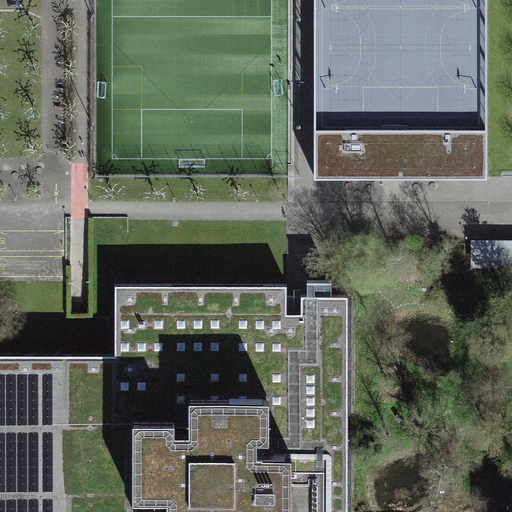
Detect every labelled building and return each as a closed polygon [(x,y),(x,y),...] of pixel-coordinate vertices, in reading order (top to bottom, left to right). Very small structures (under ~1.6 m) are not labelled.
[(486,0),(314,0),(314,177),(395,177),(487,177),(486,0)] [(486,221),(396,228),(401,290),(491,282),(486,221)] [(502,250),(511,249),(511,239),(510,240),(510,226),(502,226),(502,250)] [(115,310),(115,368),(115,401),(132,400),(174,400),(174,413),(189,413),(189,378),(269,377),(269,420),(257,420),(257,434),(291,434),(291,511),(347,511),(348,295),(318,295),(301,295),(301,302),(286,302),(287,284),(115,284),(115,310)] [(154,511),(154,497),(167,497),(167,483),(132,483),(132,400),(115,401),(115,368),(0,368),(0,511),(154,511)] [(189,378),(189,413),(174,413),(174,400),(132,400),(132,483),(167,483),(167,497),(154,497),(154,511),(291,511),(291,434),(257,434),(257,420),(269,420),(269,377),(189,378)]
